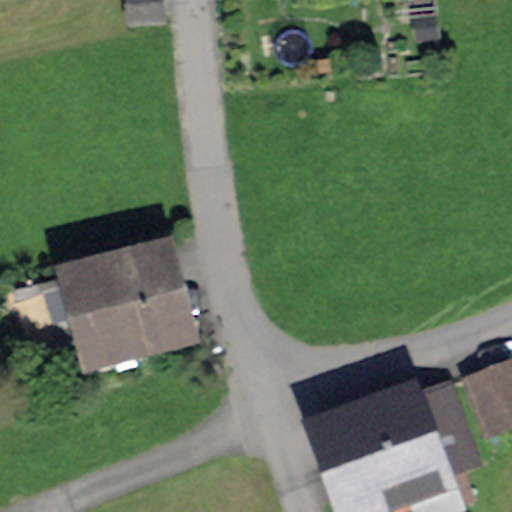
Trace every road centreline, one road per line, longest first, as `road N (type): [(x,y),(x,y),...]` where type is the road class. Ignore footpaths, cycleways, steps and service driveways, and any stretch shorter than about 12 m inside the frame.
road 1 (residential): [(281,412),(231,287),(190,0)]
road 2 (residential): [(41,511),(281,412)]
road 3 (residential): [(281,412),(511,327)]
